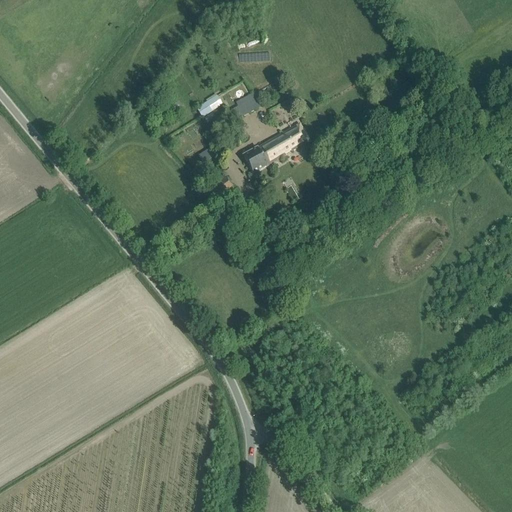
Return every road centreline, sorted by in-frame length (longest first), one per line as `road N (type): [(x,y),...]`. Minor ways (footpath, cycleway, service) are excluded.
road 1 (unclassified): [(248,430),(215,354),(0,95)]
road 2 (unclassified): [(331,511),(276,438),(248,430)]
